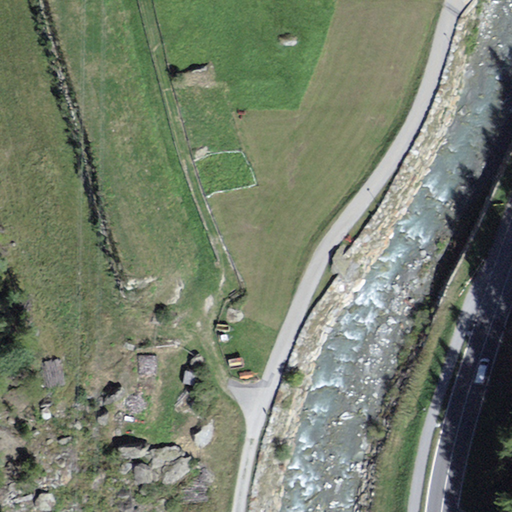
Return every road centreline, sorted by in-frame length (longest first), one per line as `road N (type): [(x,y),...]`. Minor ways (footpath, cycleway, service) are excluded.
road 1 (track): [(140,0),(167,112),(230,280),(207,332),(225,386),(256,413),(237,511)]
road 2 (residential): [(256,413),(327,234),(386,164),(454,0)]
road 3 (secondary): [(511,294),(477,387),(446,511)]
